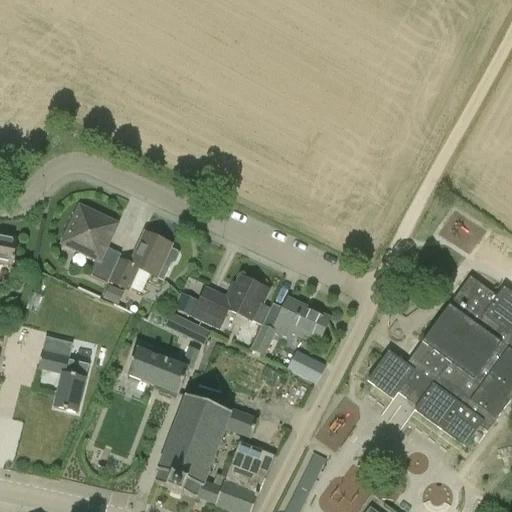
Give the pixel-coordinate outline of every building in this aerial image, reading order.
[(121,256),(105,249),(116,226),(80,208),(63,244),(96,260),(87,279),(106,288),(108,285),(109,283),(121,256)] [(121,256),(109,283),(130,293),(131,290),(141,295),(150,276),(164,282),(171,266),(176,265),(179,257),(178,253),(171,250),(173,246),(145,233),(129,265),(119,260),(121,256)] [(0,266),(11,269),(17,240),(0,236),(0,266)] [(470,278),(416,352),(398,340),(389,354),(388,353),(367,382),(393,401),(398,394),(416,407),(413,411),(460,445),(453,456),(479,473),(498,445),(510,453),(511,450),(511,424),(500,416),(511,399),(511,287),(506,283),(502,290),(475,272),(470,278)] [(240,277),(230,299),(205,288),(191,318),(220,332),(229,312),(251,322),(260,303),(264,304),(269,291),(240,277)] [(109,287),(103,300),(119,307),(125,295),(109,287)] [(272,332),(261,327),(250,351),(264,358),(265,356),(274,360),(279,357),(283,347),(282,343),(273,339),(276,333),(289,340),(292,334),(301,338),(303,334),(319,342),(330,320),(288,300),(272,332)] [(208,334),(168,314),(163,327),(203,347),(208,334)] [(86,380),(77,378),(81,361),(70,359),(73,346),(45,339),(38,372),(61,378),(54,409),(78,414),(86,380)] [(188,348),(181,367),(137,350),(127,377),(161,390),(160,395),(174,401),(176,395),(178,396),(188,370),(193,371),(200,353),(188,348)] [(301,375),(319,383),(327,367),(309,358),(301,375)] [(232,410),(229,415),(186,398),(157,473),(159,473),(155,484),(168,489),(166,492),(183,498),(184,495),(215,507),(215,508),(224,511),(251,511),(264,480),(266,481),(275,457),(239,443),(230,467),(225,465),(220,478),(216,476),(212,487),(204,484),(225,431),(249,440),(258,420),(232,410)] [(311,454),(281,511),(298,511),(325,461),(311,454)]
